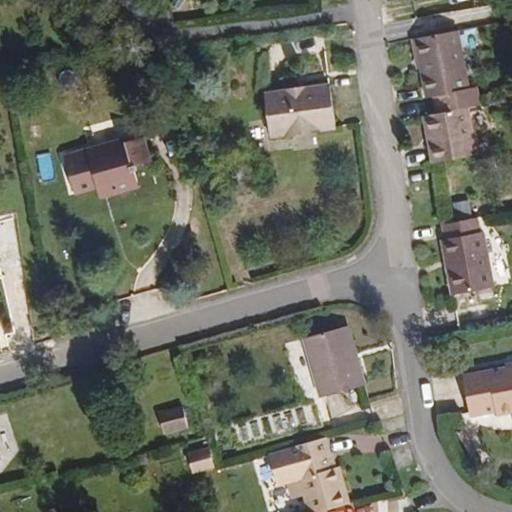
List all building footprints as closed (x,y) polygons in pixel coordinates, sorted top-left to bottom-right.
[(466,110),(478,107),(474,90),(468,91),(458,33),(417,39),(427,97),(434,97),(437,114),(466,110)] [(287,91),(263,94),(270,135),(290,134),(290,131),(312,129),(312,131),(336,127),(329,86),(304,89),(304,86),(287,88),(287,91)] [(473,157),(466,110),(437,114),(423,118),(431,166),(473,157)] [(74,190),(99,185),(108,183),(111,190),(134,184),(137,180),(132,164),(150,159),(144,134),(126,138),(125,137),(64,153),(74,190)] [(108,183),(99,185),(101,193),(111,190),(108,183)] [(480,234),(477,219),(442,226),(445,240),(441,241),(450,295),(493,289),(484,233),(480,234)] [(343,327),(299,341),(316,398),(360,385),(343,327)] [(511,370),(463,379),(468,415),(495,412),(495,414),(511,411),(511,370)] [(181,406),(157,413),(163,432),(187,425),(181,406)] [(167,447),(176,478),(214,468),(206,437),(167,447)] [(330,471),(321,438),(261,455),(271,487),(282,485),(286,501),(299,498),(302,511),(321,511),(322,511),(345,505),(335,469),(330,471)]
